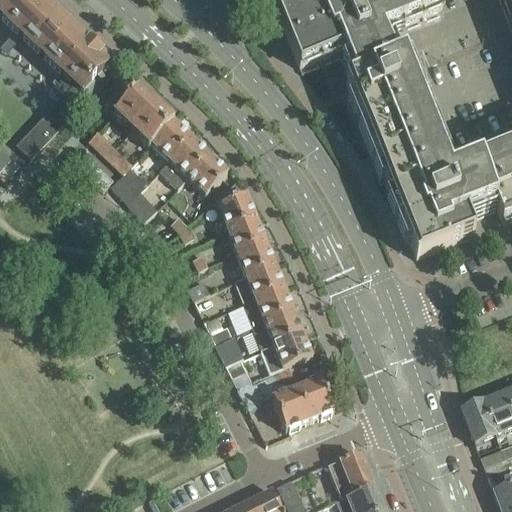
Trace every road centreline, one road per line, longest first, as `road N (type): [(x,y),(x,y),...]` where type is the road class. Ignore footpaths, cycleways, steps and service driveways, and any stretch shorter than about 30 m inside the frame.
road 1 (secondary): [(111,0),(264,154),(294,199),(357,335)]
road 2 (secondary): [(397,319),(330,181),(271,100),(209,35)]
road 3 (residential): [(194,511),(367,432)]
road 4 (residential): [(397,319),(511,270)]
